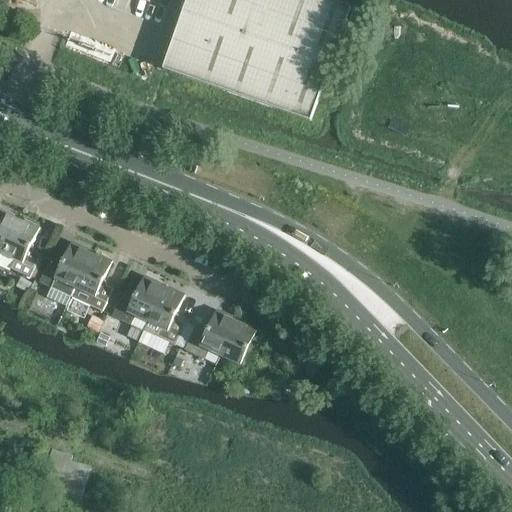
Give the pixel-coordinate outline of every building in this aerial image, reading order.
[(323,0),(188,0),(164,71),(311,123),(351,10),(323,0)] [(0,263),(3,256),(20,220),(0,210),(0,263)] [(20,220),(3,256),(16,262),(11,271),(31,280),(41,257),(30,252),(41,229),(20,220)] [(76,290),(93,254),(73,244),(62,266),(51,261),(40,284),(52,290),(48,298),(68,308),(76,290)] [(113,263),(93,254),(76,290),(88,296),(84,305),(103,314),(114,291),(103,285),(113,263)] [(136,318),(149,324),(165,288),(145,278),(135,300),(123,295),(113,318),(132,327),(136,318)] [(186,297),(165,288),(149,324),(161,330),(157,338),(176,347),(186,325),(175,319),(186,297)] [(209,352),(221,358),(238,322),(218,312),(207,334),(196,329),(185,352),(205,361),(209,352)] [(238,322),(221,358),(233,363),(229,372),(248,381),(259,358),(248,353),(258,331),(238,322)] [(92,470),(71,463),(73,457),(53,451),(43,483),(55,486),(53,494),(82,503),(92,470)]
